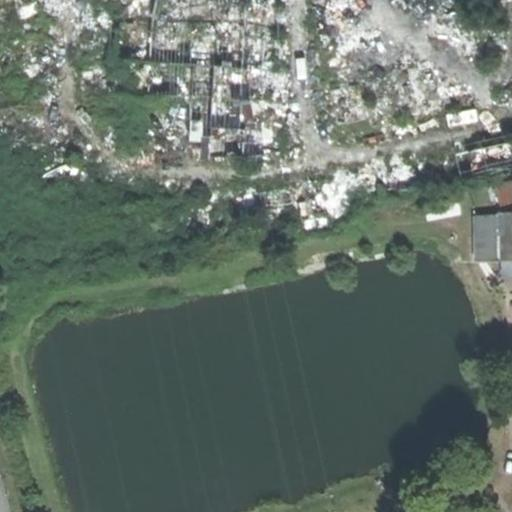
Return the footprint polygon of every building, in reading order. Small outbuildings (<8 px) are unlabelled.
[(281,161),(290,0),(180,0),(174,98),(207,100),(204,156),(281,161)] [(387,0),(336,0),(337,10),(387,0)] [(337,145),(500,110),(477,2),(314,37),(337,145)] [(220,234),(511,169),(511,138),(213,205),(220,234)] [(502,198),(511,195),(511,179),(499,183),(502,198)] [(461,204),(473,201),(470,187),(458,189),(457,185),(349,209),(352,229),(460,205),(461,204)] [(503,255),(511,254),(511,206),(503,207),(503,255)]
